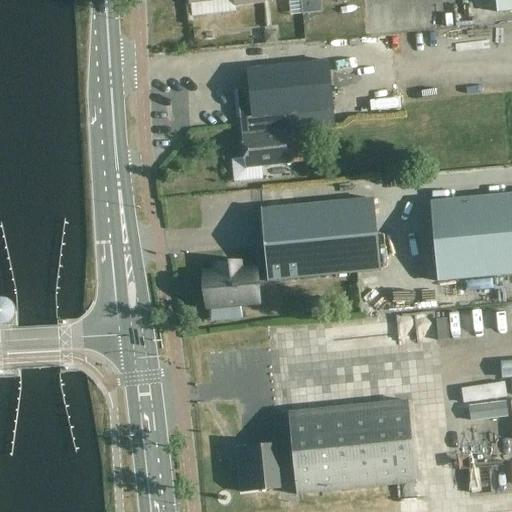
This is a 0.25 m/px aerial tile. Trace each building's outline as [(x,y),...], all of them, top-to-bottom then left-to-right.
[(511,11),(511,0),(495,0),(496,13),(511,11)] [(159,33),(159,43),(179,44),(180,35),(159,33)] [(247,70),(249,89),(237,91),(240,120),(251,118),(286,114),(333,110),(328,62),(247,70)] [(181,130),(180,81),(146,82),(147,130),(181,130)] [(371,111),(396,110),(395,100),(370,101),(371,111)] [(291,164),(288,130),(286,114),(251,118),(240,120),(245,169),(291,164)] [(511,275),(511,194),(430,203),(437,282),(511,275)] [(379,271),(373,199),(261,210),(268,282),(379,271)] [(218,272),(203,273),(207,308),(209,308),(209,306),(224,305),(224,307),(240,305),(258,304),(254,268),(239,270),(238,263),(217,265),(218,272)] [(0,325),(0,323),(2,323),(5,322),(6,322),(7,321),(9,319),(10,318),(11,316),(11,315),(11,314),(12,313),(11,311),(11,309),(10,308),(9,306),(7,304),(5,303),(3,303),(1,302),(0,302),(0,325)] [(338,334),(339,349),(369,346),(368,331),(338,334)] [(407,402),(288,414),(296,495),(416,483),(407,402)] [(274,445),(237,449),(241,493),(278,489),(274,445)]
